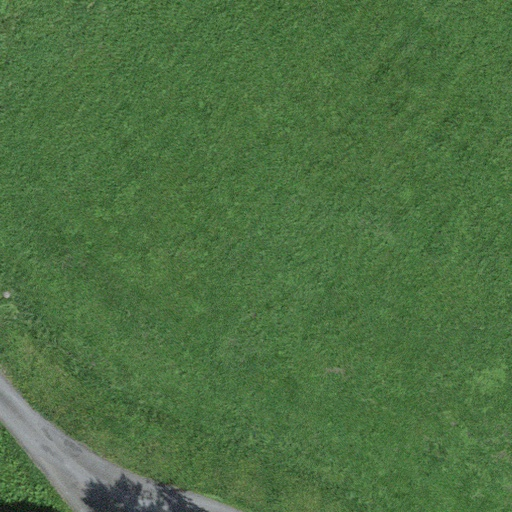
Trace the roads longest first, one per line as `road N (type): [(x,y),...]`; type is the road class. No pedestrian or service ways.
road 1 (unclassified): [(209,511),(83,479)]
road 2 (unclassified): [(83,479),(0,389)]
